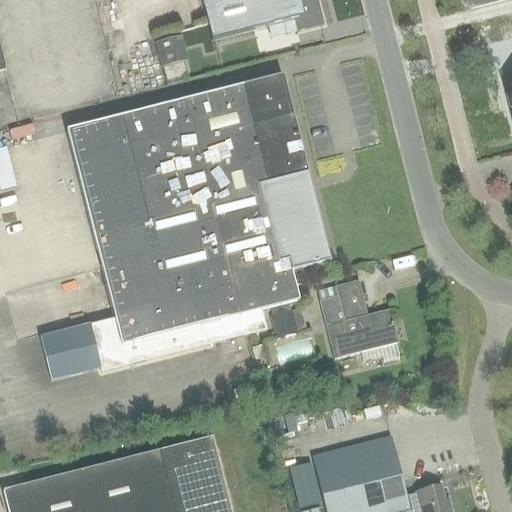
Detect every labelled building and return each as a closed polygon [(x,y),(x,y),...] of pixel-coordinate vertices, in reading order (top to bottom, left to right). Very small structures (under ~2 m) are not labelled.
[(200,0),(212,42),(264,28),(266,28),(267,28),(293,22),(296,33),(322,27),(315,0),(200,0)] [(462,0),(464,6),(472,10),(510,0),(462,0)] [(179,38),(155,45),(161,69),(185,63),(179,38)] [(116,65),(123,92),(132,90),(125,62),(116,65)] [(298,303),(290,274),(329,264),(323,243),(313,246),(296,179),(306,176),(296,137),(281,78),(144,113),(140,95),(61,115),(66,133),(65,134),(114,322),(111,323),(109,317),(88,322),(89,328),(39,341),(50,383),(99,370),(100,374),(265,332),(260,313),(298,303)] [(511,78),(503,81),(511,114),(511,78)] [(334,289),(337,298),(319,302),(325,328),(333,361),(397,345),(389,312),(367,318),(358,283),(334,289)] [(298,335),(292,313),(269,319),(275,341),(298,335)] [(7,511),(229,511),(211,440),(2,493),(7,511)] [(390,440),(312,460),(324,511),(450,511),(448,503),(443,504),(439,489),(404,498),(390,440)] [(467,482),(467,475),(441,476),(442,483),(467,482)]
